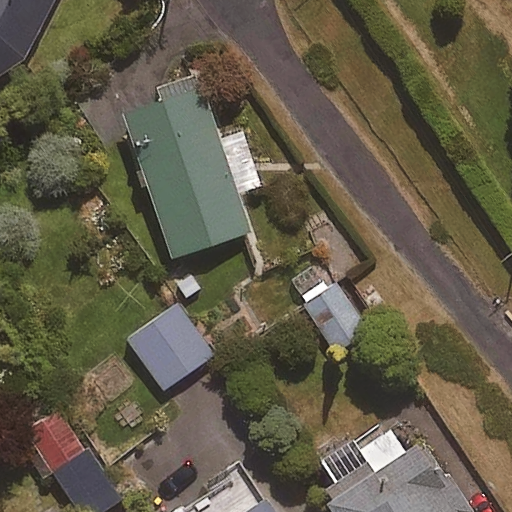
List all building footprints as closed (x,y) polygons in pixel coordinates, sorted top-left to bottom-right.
[(0,0),(0,71),(21,59),(53,0),(0,0)] [(248,228),(201,81),(126,105),(173,252),(248,228)] [(363,263),(326,208),(302,224),(339,279),(363,263)] [(366,328),(335,281),(304,301),(335,349),(366,328)] [(215,354),(180,303),(129,337),(164,389),(215,354)] [(42,446),(27,456),(45,481),(59,471),(87,511),(97,511),(121,495),(68,419),(38,441),(42,446)] [(407,452),(390,424),(358,444),(352,435),(323,454),(340,481),(326,489),(339,511),(464,511),(422,442),(407,452)] [(274,511),(242,461),(161,511),(274,511)]
